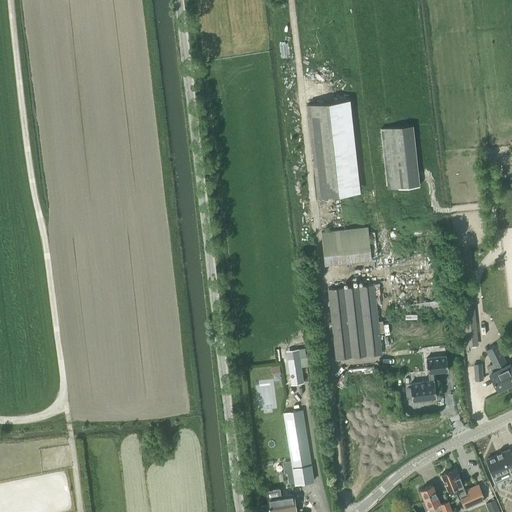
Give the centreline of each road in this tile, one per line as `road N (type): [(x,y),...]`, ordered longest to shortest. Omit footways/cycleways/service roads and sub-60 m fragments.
road 1 (unclassified): [(239,511),(178,0)]
road 2 (track): [(0,419),(36,417),(63,391),(10,0)]
road 3 (tertiary): [(355,511),(410,468),(511,416)]
